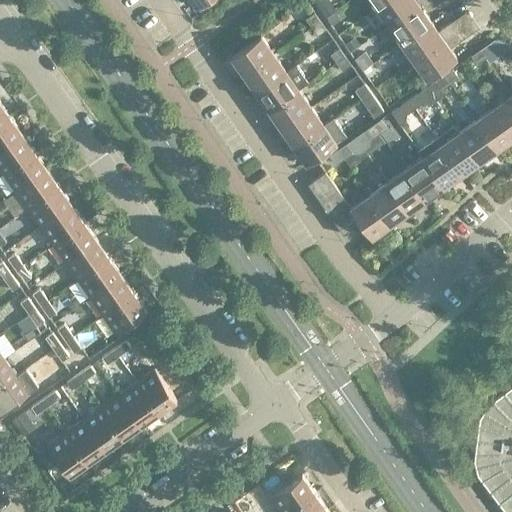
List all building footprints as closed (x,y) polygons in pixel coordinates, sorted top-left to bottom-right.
[(329,0),(326,0),(318,6),(325,15),(335,8),(329,0)] [(385,0),(377,6),(389,24),(422,0),(385,0)] [(438,2),(437,0),(422,0),(389,24),(402,41),(431,21),(425,11),(438,2)] [(320,20),(314,11),(305,17),(311,26),(320,20)] [(335,11),(327,17),(331,23),(339,18),(335,12),(335,11)] [(326,28),(320,20),(311,26),(317,34),(326,28)] [(451,20),(438,30),(431,21),(402,41),(414,59),(444,38),(448,35),(457,29),(451,20)] [(463,37),(457,29),(448,35),(454,43),(463,37)] [(261,34),(231,55),(244,73),(274,53),(261,34)] [(354,37),(346,43),(350,49),(358,43),(359,43),(354,37)] [(457,57),(444,38),(414,59),(427,78),(457,57)] [(511,45),(509,41),(495,38),(479,48),(479,49),(486,57),(489,62),(511,45)] [(345,55),(339,47),(330,53),(336,61),(345,55)] [(486,57),(479,49),(471,54),(477,63),(486,57)] [(355,59),(362,69),(371,62),(364,52),(355,59)] [(286,70),(274,53),(244,73),(257,91),(286,70)] [(351,63),(345,55),(336,61),(342,70),(351,63)] [(296,63),(286,70),(257,91),(269,109),(299,88),(308,81),(296,63)] [(459,76),(452,67),(444,73),(450,82),(459,76)] [(450,82),(444,73),(436,79),(442,88),(450,82)] [(364,82),(355,88),(361,97),(370,90),(364,82)] [(426,86),(409,98),(415,107),(423,101),(425,100),(431,101),(435,99),(426,86)] [(311,106),(299,88),(269,109),(282,126),(311,106)] [(370,90),(361,97),(374,115),(383,109),(370,90)] [(511,94),(493,106),(511,132),(511,94)] [(409,98),(391,111),(399,123),(404,121),(405,114),(407,113),(415,107),(409,98)] [(0,121),(9,115),(0,101),(0,121)] [(323,123),(311,106),(282,126),(294,144),(323,123)] [(511,136),(511,132),(493,106),(476,118),(496,148),(511,136)] [(0,147),(22,132),(9,115),(0,121),(0,147)] [(333,116),(323,123),(294,144),(307,163),(346,135),(333,116)] [(387,126),(381,118),(373,123),(379,132),(387,126)] [(496,148),(476,118),(458,131),(479,160),(496,148)] [(379,132),(373,123),(355,136),(364,149),(369,146),(371,138),(379,132)] [(453,124),(436,137),(461,173),(479,160),(458,131),(453,124)] [(34,150),(22,132),(0,147),(0,167),(3,172),(34,150)] [(364,149),(355,136),(337,148),(344,157),(352,151),(360,152),(364,149)] [(461,173),(436,137),(418,149),(423,156),(443,185),(461,173)] [(344,157),(337,148),(329,154),(335,163),(344,157)] [(47,168),(34,150),(3,172),(15,190),(47,168)] [(443,185),(423,156),(405,168),(425,198),(443,185)] [(59,185),(47,168),(15,190),(28,207),(59,185)] [(425,198),(405,168),(387,181),(408,210),(425,198)] [(340,191),(325,170),(307,182),(323,204),(340,191)] [(408,210),(387,181),(369,193),(390,223),(408,210)] [(72,203),(59,185),(28,207),(40,225),(72,203)] [(351,206),(340,191),(323,204),(343,233),(361,221),(351,206)] [(390,223),(369,193),(351,206),(361,221),(371,236),(390,223)] [(84,221),(72,203),(40,225),(53,243),(84,221)] [(96,238),(84,221),(53,243),(65,260),(96,238)] [(109,256),(96,238),(65,260),(78,278),(109,256)] [(14,252),(7,257),(16,269),(23,264),(14,252)] [(121,274),(109,256),(78,278),(90,296),(121,274)] [(11,272),(2,260),(0,261),(0,272),(4,277),(11,272)] [(31,276),(23,264),(16,269),(24,281),(31,276)] [(19,284),(11,272),(4,277),(12,289),(19,284)] [(134,291),(121,274),(90,296),(102,313),(134,291)] [(39,287),(32,292),(40,304),(48,299),(39,287)] [(147,309),(134,291),(102,313),(115,331),(147,309)] [(36,307),(27,296),(20,301),(28,312),(36,307)] [(56,311),(48,299),(40,304),(49,316),(56,311)] [(44,319),(36,307),(28,312),(37,324),(44,319)] [(64,322),(57,327),(65,339),(72,334),(64,322)] [(60,343),(52,331),(45,336),(53,348),(60,343)] [(81,346),(72,334),(65,339),(74,351),(81,346)] [(130,346),(125,339),(113,348),(119,355),(130,346)] [(69,355),(60,343),(53,348),(62,360),(69,355)] [(119,355),(113,348),(102,356),(107,363),(119,355)] [(0,385),(16,374),(3,357),(0,359),(0,385)] [(95,371),(90,364),(78,372),(83,380),(95,371)] [(177,398),(155,367),(136,380),(158,411),(177,398)] [(16,375),(16,374),(0,385),(0,412),(29,393),(28,392),(38,386),(26,368),(16,375)] [(83,380),(78,372),(66,381),(71,388),(83,380)] [(158,411),(136,380),(119,392),(141,424),(158,411)] [(511,511),(511,384),(487,404),(479,417),(474,459),(478,473),(507,511),(511,511)] [(60,396),(55,389),(43,397),(48,404),(60,396)] [(141,424),(119,392),(101,405),(123,436),(141,424)] [(48,404),(43,397),(31,406),(36,413),(48,404)] [(123,436),(101,405),(83,417),(105,449),(123,436)] [(24,409),(12,417),(21,429),(32,421),(24,409)] [(105,449),(83,417),(66,430),(88,461),(105,449)] [(88,461),(66,430),(47,443),(69,474),(88,461)] [(302,473),(271,495),(282,511),(285,511),(315,491),(302,473)] [(322,511),(327,509),(315,491),(285,511),(322,511)]
